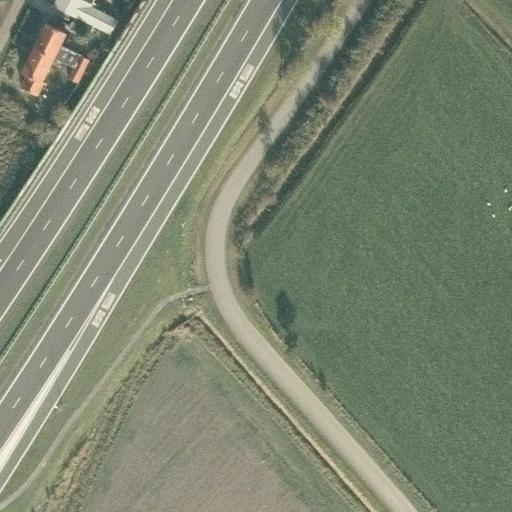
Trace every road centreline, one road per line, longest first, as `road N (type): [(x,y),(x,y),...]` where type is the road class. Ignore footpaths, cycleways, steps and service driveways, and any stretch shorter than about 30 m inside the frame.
road 1 (tertiary): [(405,511),(238,323),(215,270),(215,228),(230,191),(363,0)]
road 2 (trunk): [(0,425),(265,0)]
road 3 (trunk): [(187,0),(0,295)]
